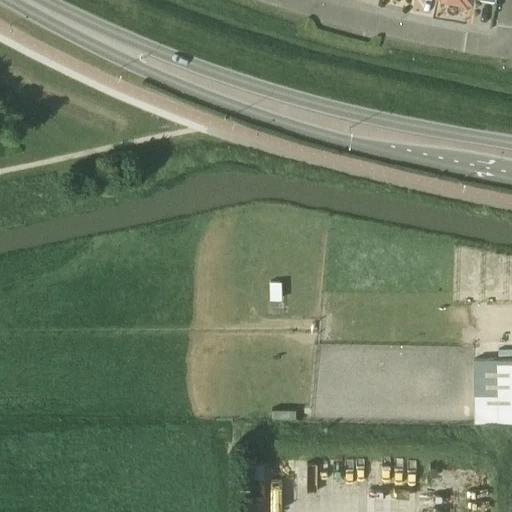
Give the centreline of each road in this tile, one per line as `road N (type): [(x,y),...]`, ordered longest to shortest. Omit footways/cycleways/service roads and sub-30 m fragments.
road 1 (primary): [(9,0),(236,109),(360,147),(511,174)]
road 2 (primary): [(511,145),(243,84),(45,0)]
road 3 (residential): [(284,0),(503,50)]
